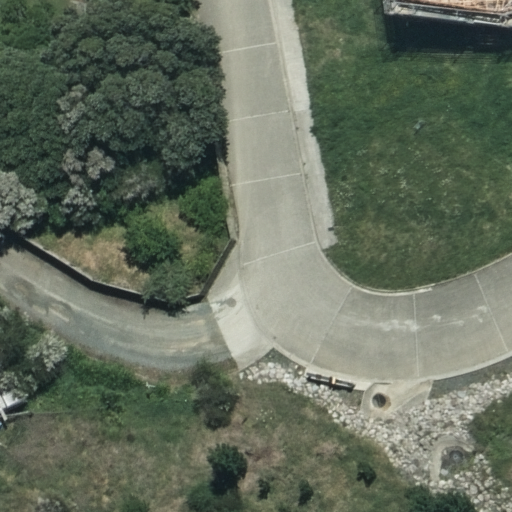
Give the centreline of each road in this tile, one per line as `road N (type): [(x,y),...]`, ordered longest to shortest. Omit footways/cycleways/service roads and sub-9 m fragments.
road 1 (residential): [(303,300),(208,339),(166,341),(80,313),(0,262)]
road 2 (residential): [(239,0),(288,266),(303,300)]
road 3 (residential): [(303,300),(342,324),(399,330),(463,320),(511,297)]
